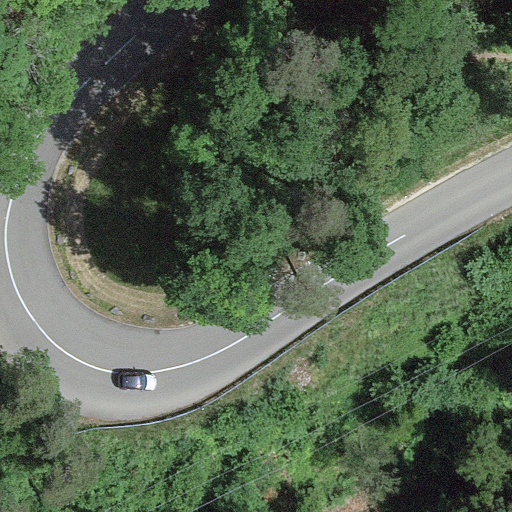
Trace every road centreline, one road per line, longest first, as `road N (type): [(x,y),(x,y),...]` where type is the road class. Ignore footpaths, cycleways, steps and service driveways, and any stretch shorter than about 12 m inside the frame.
road 1 (tertiary): [(511,176),(345,264),(197,358),(149,372),(96,368),(54,348),(18,308),(2,263),(3,213),(21,167),(70,102),(179,0)]
road 2 (track): [(368,0),(413,48),(511,57)]
